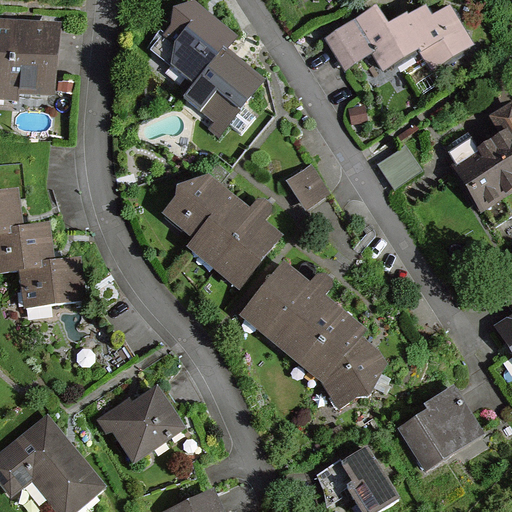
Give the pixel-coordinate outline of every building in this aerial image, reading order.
[(388,29),(406,58),(422,48),(434,67),(472,43),(449,7),(433,17),(426,6),(417,11),(388,29)] [(235,45),(190,10),(153,56),(191,86),(210,63),(216,68),(224,59),(235,45)] [(406,58),(388,29),(376,10),(330,39),(348,69),(371,55),(382,72),(406,58)] [(54,30),(0,24),(0,99),(47,104),(54,30)] [(259,87),(224,59),(216,68),(210,63),(191,86),(184,96),(225,129),(259,87)] [(348,109),(352,125),(368,121),(365,106),(348,109)] [(511,194),(511,119),(506,110),(483,125),(492,140),(449,168),(479,215),(511,194)] [(377,164),(395,190),(423,171),(406,145),(377,164)] [(316,174),(311,166),(288,181),(292,188),(308,210),(331,195),(316,174)] [(197,238),(233,197),(209,175),(177,187),(165,214),(197,238)] [(0,228),(24,225),(17,185),(0,188),(0,228)] [(263,222),(271,212),(273,205),(269,202),(265,200),(258,200),(249,211),(233,197),(197,238),(191,245),(237,285),(280,236),(263,222)] [(0,269),(21,266),(56,260),(50,220),(24,225),(0,228),(0,269)] [(87,297),(80,256),(56,260),(21,266),(28,307),(87,297)] [(303,360),(343,312),(324,297),(333,287),(332,279),(329,276),(326,274),(317,275),(310,282),(285,264),(246,318),(303,360)] [(511,273),(494,286),(511,312),(511,273)] [(343,312),(303,360),(325,379),(341,407),(356,397),(368,393),(385,364),(372,349),(359,338),(366,330),(343,312)] [(511,318),(501,326),(511,344),(511,318)] [(189,427),(161,386),(137,402),(134,399),(100,422),(109,434),(113,431),(135,463),(189,427)] [(475,438),(446,392),(392,427),(421,472),(475,438)] [(75,511),(107,486),(48,415),(0,453),(0,478),(12,493),(33,476),(61,511),(75,511)] [(340,426),(329,431),(337,445),(347,440),(340,426)] [(383,511),(401,501),(368,448),(340,465),(353,485),(346,490),(360,511),(383,511)] [(226,511),(216,489),(166,511),(165,511),(226,511)]
